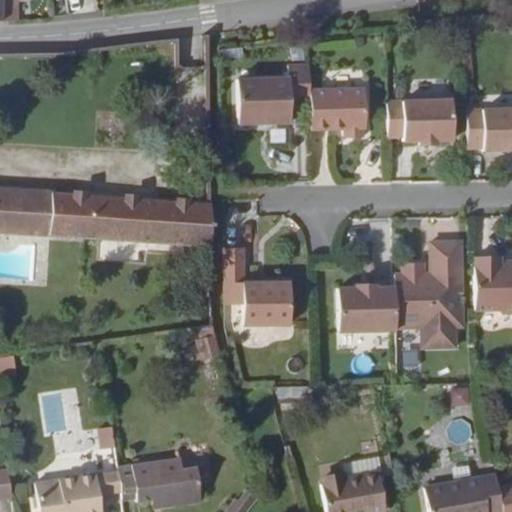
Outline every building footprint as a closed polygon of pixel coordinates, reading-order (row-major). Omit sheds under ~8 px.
[(0,0),(0,26),(1,27),(1,16),(17,18),(18,8),(17,0),(3,0),(1,0),(0,0)] [(310,91),(309,65),(287,65),(288,78),(236,79),(238,125),(291,124),(290,104),(310,104),(310,91)] [(310,104),(311,131),(343,131),(343,139),(363,138),(363,130),(367,130),(365,90),(310,91),(310,104)] [(452,98),(389,100),(390,135),(405,134),(405,139),(422,139),(437,138),(439,138),(454,138),(452,98)] [(511,105),(468,107),(469,145),(485,144),(485,148),(511,146),(511,105)] [(211,256),(211,214),(54,204),(0,200),(0,244),(51,247),(211,256)] [(255,244),(237,245),(237,301),(254,301),(255,322),(303,321),(301,278),(257,279),(255,244)] [(397,290),(398,333),(423,333),(424,355),(458,353),(456,331),(464,331),(463,310),(456,310),(456,298),(465,297),(463,247),(431,249),(433,280),(425,280),(425,268),(404,269),(404,280),(405,290),(397,290)] [(511,274),(493,275),(494,317),(511,317),(511,274)] [(336,337),(398,337),(398,333),(397,290),(397,282),(378,282),(378,278),(352,278),(352,282),(335,282),(336,337)] [(404,280),(397,280),(397,282),(397,290),(405,290),(404,280)] [(464,407),(466,390),(449,388),(448,406),(464,407)] [(115,426),(97,428),(99,447),(117,446),(115,426)] [(295,457),(310,454),(306,433),(292,435),(295,457)] [(179,467),(119,474),(123,505),(136,503),(136,508),(162,505),(162,511),(190,511),(200,511),(195,474),(181,476),(179,467)] [(326,511),(380,511),(386,511),(378,475),(345,481),(344,476),(320,480),(326,511)] [(10,480),(0,481),(0,509),(13,507),(10,480)] [(438,492),(441,511),(500,511),(494,480),(438,492)] [(110,501),(107,483),(36,492),(38,511),(101,511),(100,502),(110,501)] [(511,511),(511,490),(497,493),(500,511),(511,511)]
